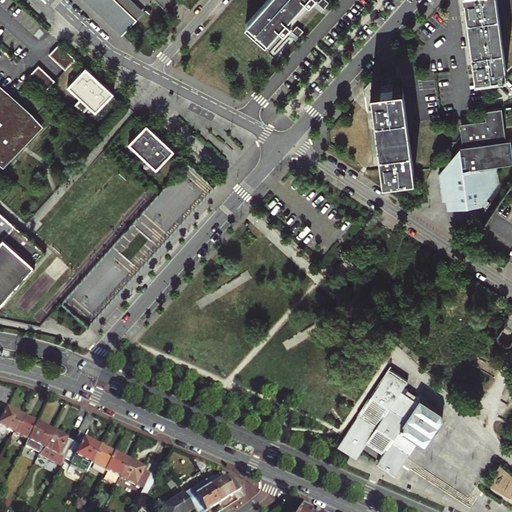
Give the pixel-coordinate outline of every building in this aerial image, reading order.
[(88,0),(122,33),(134,21),(112,0),(88,0)] [(112,0),(134,21),(142,12),(129,0),(112,0)] [(266,0),(247,22),(262,35),(258,40),(266,46),(283,27),(285,28),(292,20),(290,19),(306,0),(266,0)] [(507,68),(506,68),(497,0),(466,0),(467,3),(474,54),(476,65),(477,73),(476,73),(476,74),(507,70),(507,68)] [(49,53),(66,69),(76,58),(59,43),(49,53)] [(29,75),(45,90),(55,80),(39,64),(29,75)] [(114,92),(86,65),(68,85),(95,111),(114,92)] [(415,170),(414,171),(402,83),(403,83),(403,82),(372,86),(372,87),(373,87),(374,96),(376,105),(382,156),(384,167),(385,175),(384,175),(384,176),(415,171),(415,170)] [(0,163),(3,166),(42,127),(30,112),(0,85),(0,163)] [(447,210),(483,205),(499,183),(497,165),(511,162),(511,144),(511,140),(507,141),(503,107),(485,110),(486,120),(465,122),(467,145),(463,145),(463,146),(460,146),(439,174),(446,179),(444,182),(444,184),(440,184),(442,201),(446,200),(447,210)] [(175,149),(147,123),(128,142),(156,169),(175,149)] [(167,187),(190,209),(214,186),(191,163),(167,187)] [(0,305),(46,253),(0,210),(0,305)] [(338,264),(345,271),(354,262),(355,260),(348,254),(338,264)] [(101,301),(79,300),(79,314),(89,315),(90,307),(101,307),(101,301)] [(511,343),(511,330),(505,328),(501,340),(511,343)] [(442,410),(403,385),(407,379),(388,366),(358,414),(359,414),(340,443),(359,455),(368,442),(384,452),(377,462),(397,474),(420,439),(427,443),(444,417),(442,410)] [(5,429),(13,433),(22,416),(6,408),(1,417),(0,416),(0,435),(2,436),(5,429)] [(13,433),(28,440),(36,424),(22,416),(13,433)] [(41,450),(42,448),(50,431),(36,424),(28,440),(26,444),(24,448),(38,455),(41,450)] [(65,458),(65,457),(73,442),(66,439),(50,431),(42,448),(41,450),(38,455),(61,466),(65,458)] [(75,456),(90,464),(99,447),(83,439),(79,446),(73,442),(65,457),(72,460),(75,456)] [(90,464),(105,471),(113,454),(99,447),(90,464)] [(105,471),(119,478),(127,461),(113,454),(105,471)] [(149,491),(155,478),(150,475),(150,474),(143,470),(143,469),(127,461),(119,478),(135,486),(136,485),(149,491)] [(219,503),(240,489),(231,475),(229,474),(209,487),(219,503)] [(195,511),(204,511),(219,503),(209,487),(205,480),(184,494),(193,509),(195,511)] [(188,511),(193,509),(184,494),(183,493),(161,508),(163,511),(188,511)]
